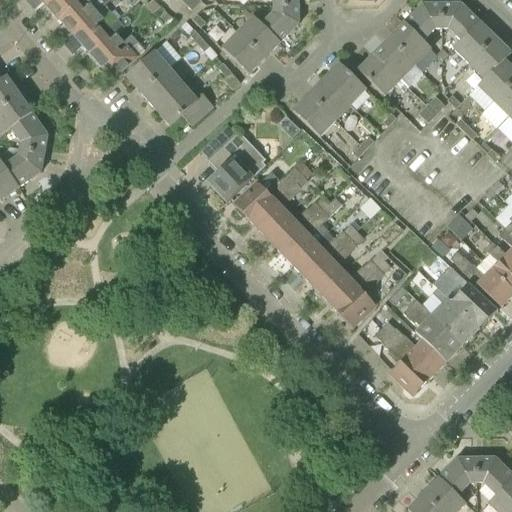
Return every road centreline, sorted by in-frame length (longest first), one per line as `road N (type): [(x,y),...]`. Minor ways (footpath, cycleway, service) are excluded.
road 1 (residential): [(415,450),(154,175)]
road 2 (residential): [(154,175),(260,83),(291,77),(332,34)]
road 3 (residential): [(0,259),(15,248),(18,225),(68,194),(82,108)]
road 4 (residential): [(415,450),(511,351)]
road 5 (residential): [(82,108),(13,29),(0,0)]
